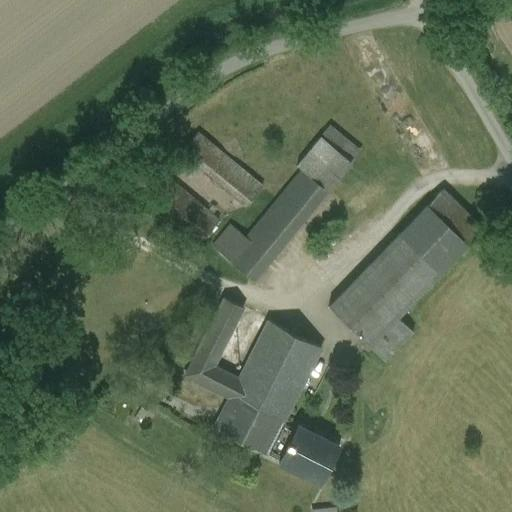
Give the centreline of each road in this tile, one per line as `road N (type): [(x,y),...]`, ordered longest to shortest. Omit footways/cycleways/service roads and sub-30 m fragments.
road 1 (unclassified): [(0,226),(177,90),(240,52),(425,3)]
road 2 (unclassified): [(425,3),(511,145)]
